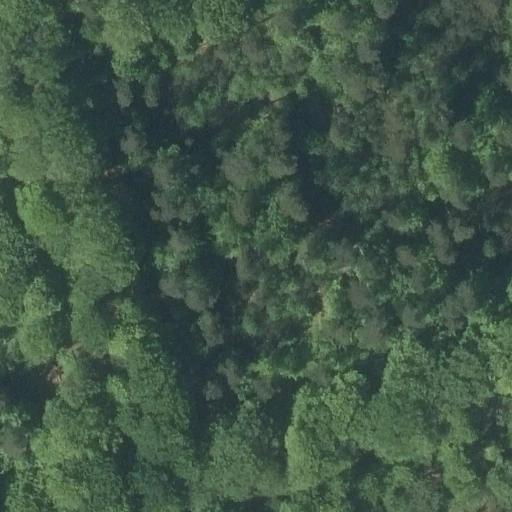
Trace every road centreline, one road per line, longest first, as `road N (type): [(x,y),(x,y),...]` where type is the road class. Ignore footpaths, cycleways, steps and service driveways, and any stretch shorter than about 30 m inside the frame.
road 1 (track): [(0,101),(149,505)]
road 2 (track): [(149,505),(511,394)]
